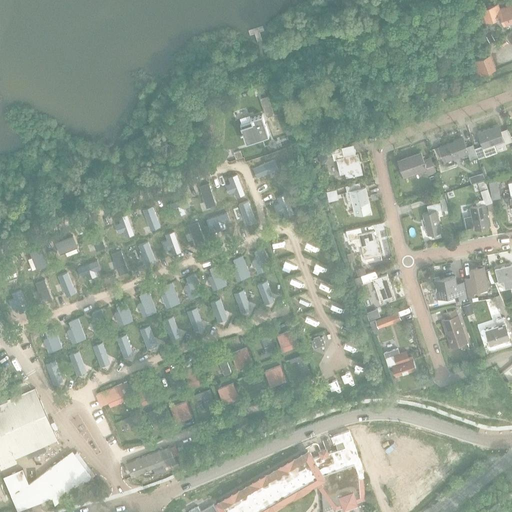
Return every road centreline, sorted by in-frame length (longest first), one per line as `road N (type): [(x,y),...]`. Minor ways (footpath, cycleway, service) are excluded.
road 1 (unknown): [(511,72),(307,152),(383,400)]
road 2 (tertiary): [(84,511),(141,499),(350,416),(400,415),(489,441),(511,438)]
road 3 (residential): [(407,260),(381,169),(383,144),(511,94)]
road 4 (residential): [(511,359),(443,382),(407,260)]
road 5 (unknown): [(77,408),(97,385),(253,322)]
